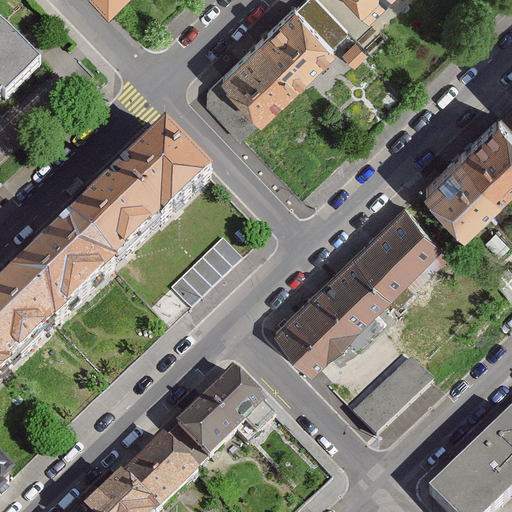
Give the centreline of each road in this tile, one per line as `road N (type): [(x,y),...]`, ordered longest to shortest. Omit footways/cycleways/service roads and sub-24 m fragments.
road 1 (residential): [(511,47),(228,319)]
road 2 (residential): [(0,238),(248,0)]
road 3 (residential): [(228,319),(28,511)]
road 4 (residential): [(381,483),(228,319)]
road 5 (unclassified): [(381,483),(511,359)]
